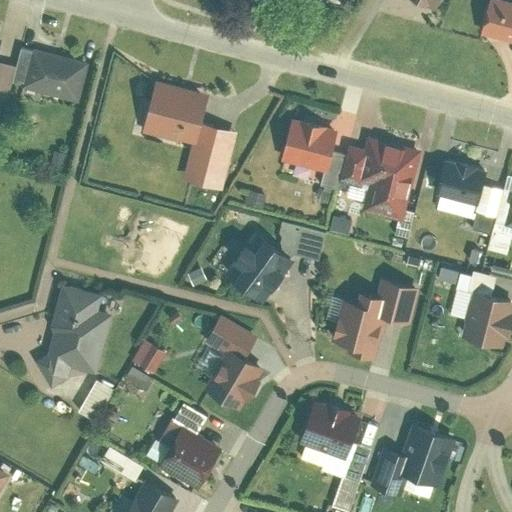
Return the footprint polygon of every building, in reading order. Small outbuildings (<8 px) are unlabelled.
[(490,0),(485,32),(511,36),(511,0),(508,0),(490,0)] [(92,58),(36,45),(27,84),(82,97),(92,58)] [(0,93),(10,96),(19,59),(0,54),(0,93)] [(203,121),(210,92),(159,79),(146,131),(193,142),(198,144),(203,121)] [(283,161),(329,171),(338,128),(293,118),(283,161)] [(198,144),(193,142),(183,179),(224,189),(239,130),(203,121),(198,144)] [(365,208),(404,216),(420,148),(368,136),(365,147),(350,144),(342,177),(371,184),(365,208)] [(486,165),(442,153),(434,189),(474,200),(486,165)] [(511,182),(503,220),(511,222),(511,182)] [(276,245),(318,252),(323,225),(281,217),(276,245)] [(224,273),(264,302),(295,259),(255,230),(224,273)] [(349,352),(377,359),(387,319),(412,325),(421,287),(383,278),(379,294),(363,290),(360,302),(344,298),(334,340),(351,344),(349,352)] [(101,293),(64,284),(48,353),(36,359),(51,386),(67,377),(70,366),(96,372),(110,313),(97,310),(101,293)] [(511,300),(475,290),(462,336),(502,346),(511,310),(511,300)] [(142,361),(151,339),(142,335),(132,357),(142,361)] [(153,369),(165,347),(153,341),(141,362),(153,369)] [(206,390),(241,411),(265,369),(231,348),(206,390)] [(89,373),(77,409),(97,415),(109,380),(89,373)] [(354,442),(364,413),(316,397),(295,460),(341,475),(330,510),(337,511),(351,511),(373,448),(354,442)] [(439,486),(456,436),(414,422),(403,453),(384,446),(371,486),(398,495),(405,474),(439,486)] [(162,466),(201,488),(224,449),(185,427),(162,466)] [(106,443),(99,457),(133,474),(141,460),(106,443)] [(0,490),(10,474),(0,468),(0,490)] [(127,511),(172,511),(181,497),(146,478),(127,511)]
